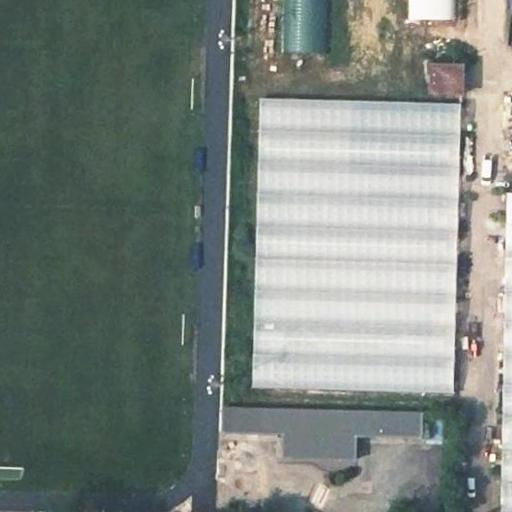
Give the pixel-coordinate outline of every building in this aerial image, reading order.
[(284,0),(284,19),(330,20),(330,0),(284,0)] [(408,0),(409,19),(455,19),(454,0),(408,0)] [(465,95),(465,64),(435,64),(434,94),(465,95)] [(461,107),(260,103),(255,386),(455,390),(461,107)] [(382,412),(265,408),(264,434),(287,434),(286,458),(311,459),(312,435),(334,436),(333,460),(357,460),(358,437),(382,437),(382,412)] [(312,435),(311,459),(333,460),(334,436),(312,435)]
